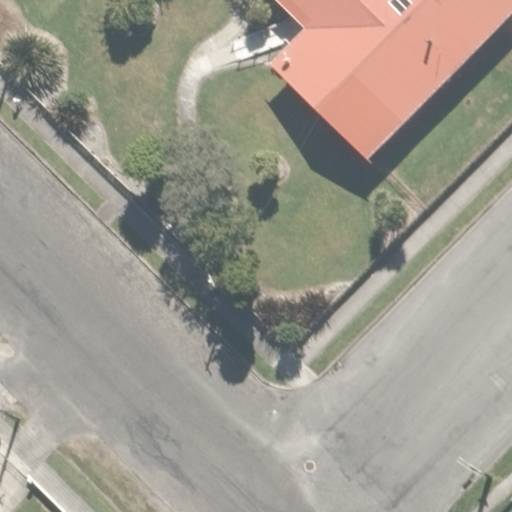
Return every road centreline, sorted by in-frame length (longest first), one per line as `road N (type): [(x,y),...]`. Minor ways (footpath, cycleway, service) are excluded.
road 1 (residential): [(0,234),(278,511)]
road 2 (residential): [(316,511),(511,316)]
